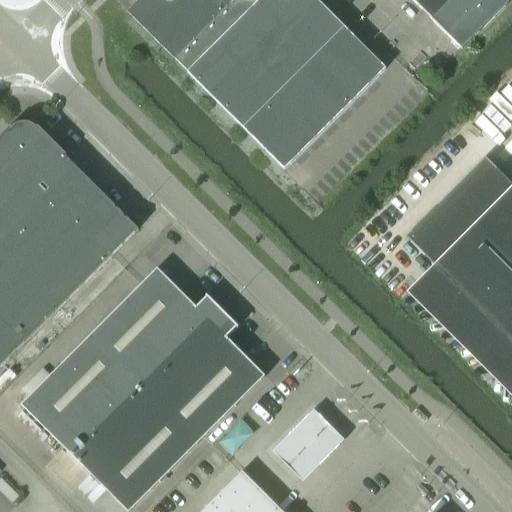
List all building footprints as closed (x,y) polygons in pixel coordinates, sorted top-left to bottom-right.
[(140,0),(127,14),(284,171),(385,70),(315,0),(287,0),(287,1),(285,0),(140,0)] [(410,0),(432,22),(453,0),(410,0)] [(461,51),(490,22),(511,0),(453,0),(432,22),(461,51)] [(0,349),(10,359),(137,231),(126,220),(122,220),(114,212),(114,208),(65,158),(66,156),(37,128),(34,131),(13,131),(10,128),(0,137),(0,349)] [(406,239),(434,267),(511,344),(511,186),(485,159),(406,239)] [(157,270),(21,407),(126,511),(130,511),(265,378),(227,340),(238,328),(206,297),(195,308),(157,270)] [(0,368),(10,359),(0,349),(0,368)] [(312,412),(270,453),(301,482),(341,440),(312,412)] [(281,511),(242,473),(202,511),(281,511)]
